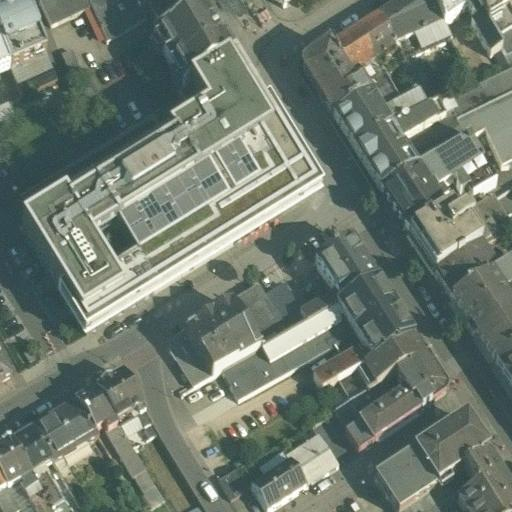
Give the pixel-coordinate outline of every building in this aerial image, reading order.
[(84,0),(51,0),(39,6),(50,30),(90,11),(84,0)] [(142,0),(84,0),(90,11),(100,32),(116,25),(140,12),(147,7),(142,0)] [(193,0),(142,0),(147,7),(140,12),(144,18),(150,13),(166,39),(204,18),(193,0)] [(244,0),(220,0),(239,30),(256,20),(244,0)] [(297,0),(276,0),(283,10),(297,0)] [(428,0),(407,0),(401,4),(426,53),(450,44),(443,30),(428,0)] [(467,0),(428,0),(443,30),(458,20),(457,18),(467,11),(473,8),(467,0)] [(511,0),(467,0),(473,8),(493,43),(511,31),(511,0)] [(401,4),(391,10),(391,11),(378,19),(393,51),(400,66),(407,63),(426,53),(401,4)] [(493,43),(473,8),(467,11),(475,25),(471,27),(490,60),(499,55),(493,43)] [(26,12),(0,23),(0,49),(10,73),(17,89),(52,74),(26,12)] [(140,12),(116,25),(122,35),(146,21),(144,18),(140,12)] [(204,18),(166,39),(146,46),(177,97),(233,65),(204,18)] [(378,19),(330,50),(349,79),(393,51),(378,19)] [(100,32),(107,45),(122,35),(116,25),(100,32)] [(511,31),(493,43),(499,55),(503,61),(511,56),(511,31)] [(349,79),(330,50),(306,66),(303,77),(328,116),(366,94),(361,84),(351,90),(345,82),(349,79)] [(0,77),(9,74),(1,55),(0,55),(0,77)] [(511,56),(503,61),(510,73),(511,72),(511,56)] [(422,68),(414,65),(409,68),(407,63),(400,66),(424,117),(432,113),(441,108),(422,68)] [(263,113),(233,65),(177,97),(176,98),(193,126),(21,232),(24,237),(61,298),(71,314),(85,337),(314,196),(263,113)] [(465,96),(449,104),(461,123),(461,124),(511,98),(511,72),(510,73),(473,92),(465,96)] [(470,84),(461,89),(465,96),(473,92),(470,84)] [(366,94),(328,116),(333,123),(370,99),(366,94)] [(511,98),(461,124),(461,123),(456,126),(458,129),(460,133),(467,144),(485,135),(487,139),(485,140),(501,172),(508,171),(507,170),(511,169),(511,98)] [(370,99),(333,123),(366,176),(404,154),(401,147),(393,134),(391,135),(370,99)] [(9,106),(0,109),(0,129),(16,122),(9,106)] [(424,117),(393,134),(401,147),(440,126),(432,113),(424,117)] [(460,133),(418,158),(416,164),(417,166),(412,169),(416,175),(443,159),(467,144),(460,133)] [(495,188),(467,144),(443,159),(459,182),(459,183),(471,202),(495,188)] [(404,154),(366,176),(379,196),(416,175),(412,169),(408,163),(408,162),(404,154)] [(443,159),(416,175),(438,209),(447,204),(440,194),(459,183),(459,182),(443,159)] [(416,175),(379,196),(408,239),(444,217),(438,209),(416,175)] [(456,225),(415,249),(435,279),(479,250),(483,256),(484,255),(511,238),(491,205),(466,219),(456,225)] [(450,214),(444,217),(408,239),(411,245),(415,249),(456,225),(453,219),(450,214)] [(351,246),(315,268),(334,297),(334,298),(341,308),(376,287),(351,246)] [(479,250),(435,279),(452,306),(504,272),(495,257),(488,262),(484,255),(483,256),(479,250)] [(511,267),(511,268),(511,269),(511,282),(498,291),(508,308),(511,313),(511,267)] [(504,272),(452,306),(459,316),(460,315),(470,332),(508,308),(498,291),(511,282),(511,269),(511,268),(504,272)] [(341,308),(336,310),(353,337),(394,313),(376,287),(341,308)] [(284,288),(265,300),(288,339),(306,328),(300,318),(301,317),(284,288)] [(260,292),(171,348),(169,355),(187,383),(194,385),(197,390),(221,377),(222,377),(260,355),(288,339),(265,300),(260,292)] [(301,317),(300,318),(306,328),(336,310),(341,308),(334,298),(334,297),(301,317)] [(511,313),(508,308),(470,332),(493,367),(511,355),(511,313)] [(288,339),(260,355),(276,382),(329,351),(353,337),(336,310),(288,339)] [(394,313),(353,337),(371,365),(411,341),(394,313)] [(353,337),(329,351),(338,365),(312,381),(320,395),(336,385),(371,365),(353,337)] [(371,365),(336,385),(349,407),(425,362),(411,341),(371,365)] [(260,355),(222,377),(231,394),(237,404),(276,382),(260,355)] [(511,396),(511,355),(493,367),(511,396)] [(425,362),(349,407),(344,409),(334,415),(344,431),(350,426),(353,431),(359,427),(372,446),(442,399),(443,398),(444,397),(444,395),(444,393),(444,392),(425,362)] [(0,386),(8,381),(0,367),(0,386)] [(119,379),(95,394),(114,425),(116,428),(140,414),(119,379)] [(95,394),(75,406),(94,437),(104,431),(114,425),(95,394)] [(75,406),(53,419),(73,451),(72,451),(75,456),(97,443),(94,437),(75,406)] [(140,414),(116,428),(119,433),(137,422),(144,418),(140,414)] [(150,429),(144,418),(137,422),(143,433),(150,429)] [(53,419),(31,432),(52,466),(54,469),(75,456),(72,451),(73,451),(53,419)] [(488,458),(465,423),(374,483),(392,511),(452,511),(457,510),(476,498),(462,476),(488,458)] [(116,428),(114,425),(104,431),(142,496),(153,490),(144,475),(145,475),(128,448),(128,447),(119,433),(116,428)] [(353,431),(344,437),(357,457),(372,446),(359,427),(353,431)] [(155,439),(150,429),(143,433),(148,443),(155,439)] [(31,432),(9,445),(29,480),(42,473),(42,472),(52,466),(31,432)] [(317,441),(285,462),(288,467),(289,467),(305,491),(337,470),(317,441)] [(9,445),(0,450),(0,482),(6,492),(7,493),(21,485),(29,480),(9,445)] [(511,511),(511,496),(488,458),(462,476),(476,498),(457,510),(458,511),(511,511)] [(288,467),(251,492),(262,511),(273,511),(305,491),(289,467),(288,467)] [(42,472),(42,473),(29,480),(48,511),(52,511),(63,506),(46,477),(45,478),(42,472)] [(238,472),(217,484),(230,505),(251,492),(238,472)] [(48,511),(29,480),(21,485),(24,490),(21,492),(32,511),(48,511)] [(6,492),(0,495),(0,509),(1,511),(18,511),(7,493),(6,492)]
